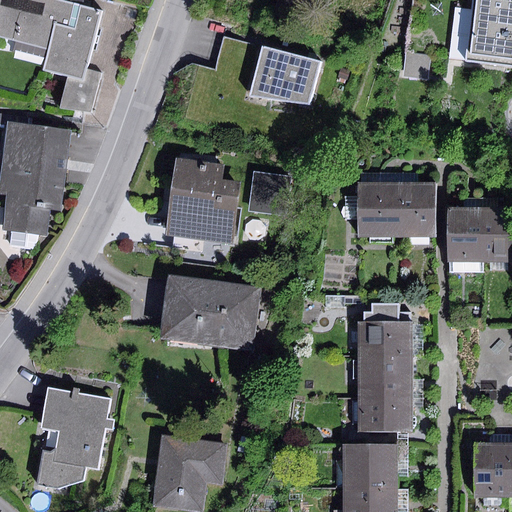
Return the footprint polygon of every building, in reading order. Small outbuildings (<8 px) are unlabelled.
[(99,12),(52,0),(0,0),(0,36),(48,49),(43,71),(67,77),(82,80),(85,68),(99,12)] [(278,0),(278,4),(307,11),(309,0),(278,0)] [(511,66),(511,0),(474,0),(473,10),(467,60),(511,66)] [(467,60),(473,10),(455,7),(449,58),(467,60)] [(253,80),(262,46),(223,37),(215,70),(253,80)] [(321,61),(262,46),(253,80),(249,96),(311,105),(321,61)] [(431,55),(407,52),(404,77),(428,80),(431,55)] [(101,73),(85,68),(82,80),(67,77),(60,108),(91,112),(101,73)] [(33,118),(0,114),(0,123),(32,128),(33,118)] [(69,133),(6,126),(0,179),(0,193),(6,194),(2,231),(11,232),(38,235),(46,236),(50,209),(60,210),(69,133)] [(167,236),(233,245),(241,182),(223,180),(225,165),(176,159),(167,236)] [(292,176),(254,172),(249,211),(288,216),(292,176)] [(361,173),(361,184),(395,184),(418,184),(418,173),(361,173)] [(359,237),(395,237),(395,184),(379,184),(361,184),(358,184),(359,237)] [(418,184),(395,184),(395,237),(435,236),(435,184),(418,184)] [(466,199),(466,208),(484,208),(498,208),(498,199),(466,199)] [(448,262),(484,262),(484,208),(466,208),(448,208),(448,262)] [(511,208),(498,208),(484,208),(484,262),(511,261),(511,208)] [(38,235),(11,232),(9,246),(36,250),(38,235)] [(261,289),(169,277),(160,340),(253,352),(261,289)] [(363,312),(363,322),(411,322),(411,313),(398,313),(398,304),(372,304),(372,312),(363,312)] [(359,322),(359,357),(412,357),(412,355),(412,326),(412,322),(411,322),(363,322),(359,322)] [(424,326),(412,326),(412,355),(424,354),(424,326)] [(359,357),(358,399),(412,399),(412,380),(412,357),(359,357)] [(423,381),(412,380),(412,399),(412,409),(423,409),(423,381)] [(110,399),(48,389),(42,427),(58,429),(55,448),(53,460),(85,466),(97,467),(103,428),(112,429),(113,420),(106,419),(110,399)] [(412,409),(412,399),(358,399),(358,432),(412,432),(412,429),(416,427),(416,418),(412,414),(412,409)] [(511,444),(511,434),(510,434),(499,434),(490,434),(490,444),(510,444),(511,444)] [(242,436),(238,452),(260,458),(264,443),(242,436)] [(228,446),(161,437),(158,462),(152,506),(197,511),(202,511),(206,483),(223,485),(228,446)] [(342,445),(342,487),(398,486),(398,476),(398,449),(398,444),(342,445)] [(510,495),(510,444),(490,444),(475,444),(475,495),(510,495)] [(53,460),(55,448),(51,452),(43,451),(37,484),(58,488),(83,480),(85,466),(53,460)] [(409,449),(398,449),(398,476),(408,476),(408,468),(409,449)] [(398,511),(398,490),(398,486),(342,487),(342,511),(398,511)] [(408,490),(398,490),(398,511),(408,511),(408,504),(408,490)]
